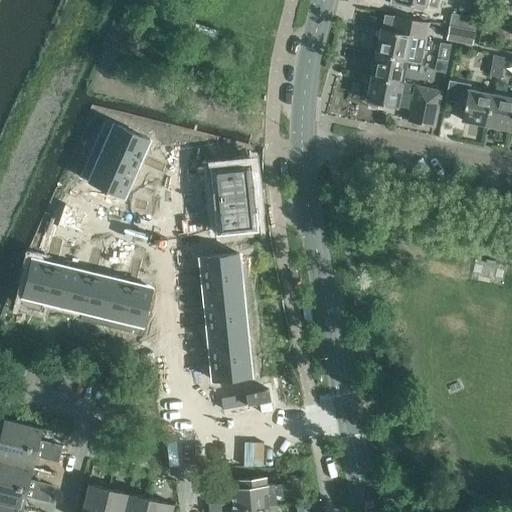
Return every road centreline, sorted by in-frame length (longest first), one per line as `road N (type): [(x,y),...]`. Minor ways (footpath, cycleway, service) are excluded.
road 1 (residential): [(348,417),(188,427),(165,222)]
road 2 (tertiary): [(348,417),(302,149)]
road 3 (residential): [(511,165),(382,140),(302,149)]
road 4 (residential): [(66,511),(89,414),(29,399)]
road 5 (tertiary): [(302,149),(306,84),(326,0)]
